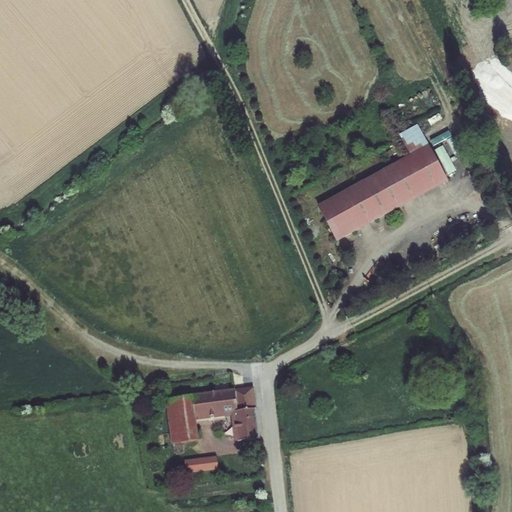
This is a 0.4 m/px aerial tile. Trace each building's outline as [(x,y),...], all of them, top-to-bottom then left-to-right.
[(429,147),(319,207),(337,241),(448,180),(429,147)] [(417,252),(409,256),(413,264),(421,260),(417,252)] [(192,396),(175,399),(180,432),(171,433),(172,444),(199,440),(195,418),(234,412),(238,441),(260,439),(254,388),(192,396)] [(217,457),(185,461),(186,473),(219,468),(217,457)] [(267,495),(227,499),(228,508),(268,504),(267,495)]
